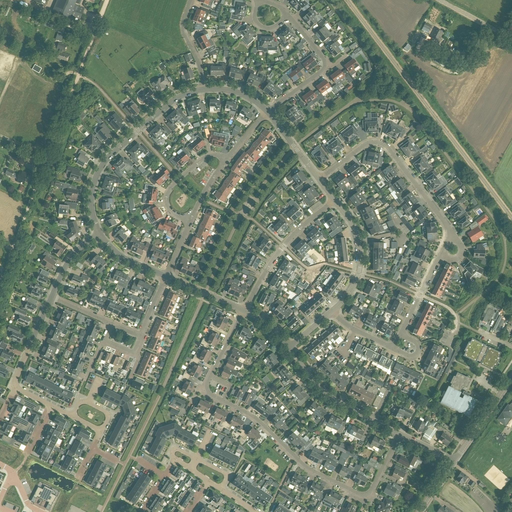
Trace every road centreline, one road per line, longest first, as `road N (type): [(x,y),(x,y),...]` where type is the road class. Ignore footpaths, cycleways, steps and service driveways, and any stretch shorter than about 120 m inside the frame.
road 1 (unclassified): [(398,433),(371,490),(360,494),(305,466),(255,418),(211,395),(207,382),(243,310)]
road 2 (track): [(0,283),(107,0)]
road 3 (residential): [(203,89),(175,99),(103,164),(91,203),(99,233)]
road 4 (residential): [(318,179),(362,145),(383,144),(450,233)]
road 5 (residential): [(243,310),(281,249),(332,199)]
road 6 (residential): [(268,111),(323,69),(323,58),(287,15)]
road 7 (residential): [(332,310),(354,288),(360,264),(354,230),(332,199)]
